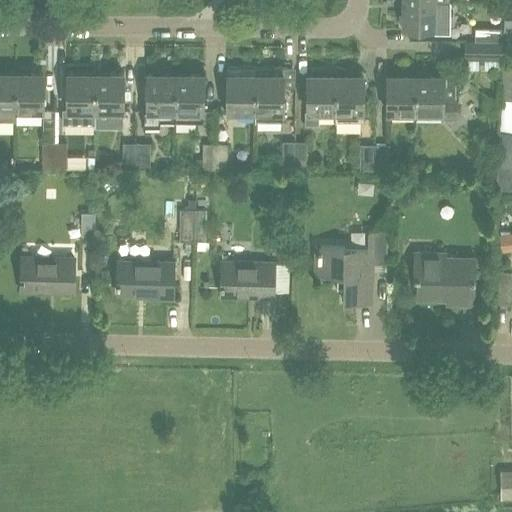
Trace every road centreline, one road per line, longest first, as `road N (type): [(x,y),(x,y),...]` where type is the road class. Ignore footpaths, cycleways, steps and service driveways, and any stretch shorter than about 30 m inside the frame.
road 1 (residential): [(511,355),(0,343)]
road 2 (residential): [(0,22),(341,21),(354,0)]
